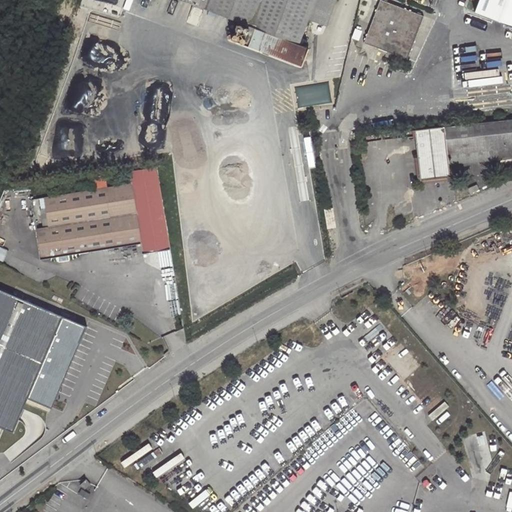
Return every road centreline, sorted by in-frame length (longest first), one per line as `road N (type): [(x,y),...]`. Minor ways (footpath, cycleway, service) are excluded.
road 1 (unclassified): [(0,504),(264,318),(511,199)]
road 2 (unknown): [(92,261),(201,358)]
